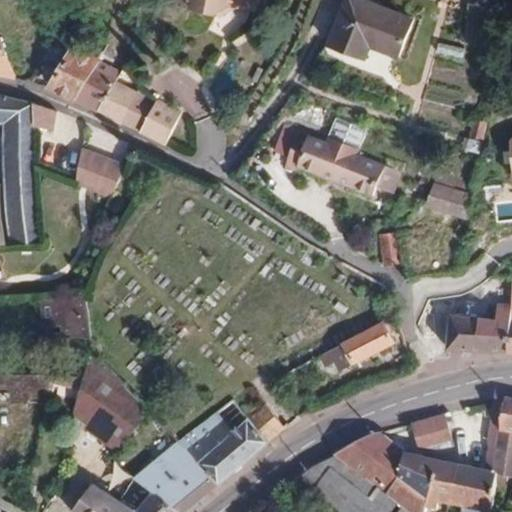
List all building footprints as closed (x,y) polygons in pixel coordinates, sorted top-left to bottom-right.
[(259,0),(191,0),(189,9),(217,15),(229,6),(258,13),(259,0)] [(412,18),(361,0),(345,0),(329,44),(366,59),(370,48),(397,58),(412,18)] [(500,43),(502,0),(467,0),(466,40),(500,43)] [(54,68),(63,47),(50,40),(41,61),(54,68)] [(98,61),(106,45),(95,40),(87,56),(98,61)] [(0,42),(0,75),(16,79),(0,42)] [(75,101),(98,61),(87,56),(72,48),(48,88),(75,101)] [(209,59),(204,91),(229,95),(233,63),(209,59)] [(97,112),(115,81),(120,73),(98,61),(75,101),(97,112)] [(122,124),(137,93),(115,81),(97,112),(122,124)] [(164,145),(180,113),(157,100),(155,102),(137,93),(122,124),(164,145)] [(34,126),(34,104),(0,96),(0,123),(5,124),(9,245),(37,242),(34,126)] [(53,131),(56,119),(57,113),(34,104),(34,126),(53,131)] [(326,143),(284,127),(275,151),(289,156),(284,167),(298,173),(300,168),(374,197),(378,187),(393,193),(402,170),(356,154),(365,128),(335,117),(326,143)] [(470,138),(467,150),(479,154),(482,142),(470,138)] [(111,199),(125,167),(82,149),(76,184),(111,199)] [(470,220),(477,187),(458,182),(459,179),(439,173),(428,207),(470,220)] [(400,265),(395,233),(378,235),(384,267),(385,268),(400,265)] [(509,353),(511,307),(511,279),(492,278),(481,287),(472,294),(463,296),(464,316),(451,315),(447,351),(509,353)] [(93,337),(86,297),(41,299),(44,329),(61,328),(62,338),(93,337)] [(328,375),(394,344),(384,323),(320,357),(323,364),(328,375)] [(117,454),(148,410),(96,355),(82,375),(73,416),(86,426),(86,430),(117,454)] [(311,370),(323,364),(320,357),(308,363),(311,370)] [(0,404),(49,404),(57,375),(0,375),(0,404)] [(498,476),(506,399),(494,402),(488,439),(489,457),(486,472),(461,467),(458,510),(470,511),(493,511),(496,487),(498,476)] [(511,400),(506,399),(498,476),(508,478),(511,478),(511,400)] [(219,484),(269,441),(249,418),(233,400),(178,441),(219,484)] [(284,428),(263,406),(249,418),(269,441),(284,428)] [(455,448),(445,415),(412,425),(420,454),(455,448)] [(458,510),(461,467),(405,455),(380,433),(335,458),(387,497),(400,480),(428,503),(427,510),(433,511),(438,511),(440,505),(458,510)] [(185,511),(219,484),(178,441),(135,478),(152,492),(180,511),(185,511)] [(406,511),(387,497),(335,458),(314,468),(298,482),(338,511),(406,511)] [(506,490),(508,478),(498,476),(496,487),(506,490)] [(428,503),(400,480),(387,497),(406,511),(426,511),(427,510),(428,503)] [(180,511),(152,492),(136,510),(95,484),(72,511),(180,511)]
